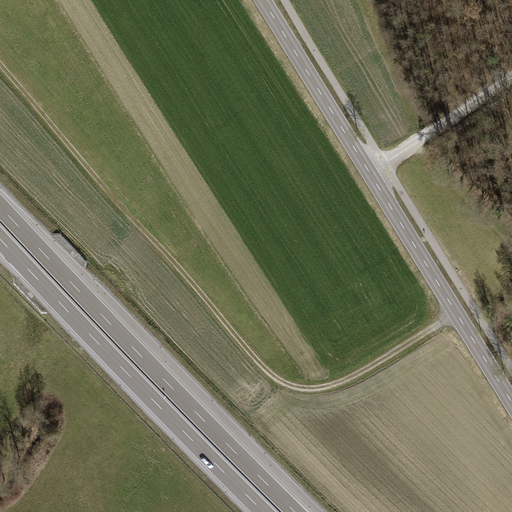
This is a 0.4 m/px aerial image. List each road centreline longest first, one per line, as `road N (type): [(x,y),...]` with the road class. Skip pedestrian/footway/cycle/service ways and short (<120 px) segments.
road 1 (track): [(0,63),(268,371),(294,386),(345,381),(457,310)]
road 2 (primary): [(263,0),(511,399)]
road 3 (motorway): [(296,511),(0,204)]
road 4 (motorway): [(0,239),(263,511)]
road 5 (track): [(370,173),(511,74)]
